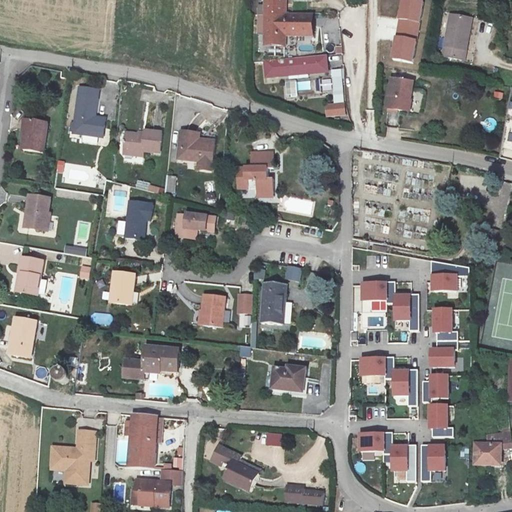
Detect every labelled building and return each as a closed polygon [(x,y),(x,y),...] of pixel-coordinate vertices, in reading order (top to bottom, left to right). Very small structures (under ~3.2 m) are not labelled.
[(268,0),(268,43),(287,44),(286,33),(313,34),(314,14),(287,12),(287,0),(268,0)] [(403,0),(398,36),(419,39),(425,2),(411,0),(403,0)] [(467,34),(470,19),(452,16),(444,57),(465,61),(470,35),(467,34)] [(414,65),(419,39),(398,36),(394,62),(414,65)] [(328,56),(316,57),(318,72),(329,71),(328,56)] [(316,57),(266,61),(267,76),(318,72),(316,57)] [(331,71),(332,80),(338,79),(339,95),(342,94),(340,71),(331,71)] [(338,79),(332,80),(334,107),(332,107),(332,118),(344,117),(342,94),(339,95),(338,79)] [(417,81),(395,79),(391,108),(408,110),(409,103),(415,104),(417,81)] [(77,86),(72,133),(101,137),(104,119),(91,118),(94,88),(77,86)] [(18,121),(14,151),(33,154),(38,124),(18,121)] [(181,130),(179,156),(212,159),(214,132),(181,130)] [(125,134),(124,157),(141,158),(142,151),(157,151),(158,132),(142,131),(142,135),(125,134)] [(274,162),(273,150),(250,152),(251,164),(274,162)] [(258,186),(258,190),(273,191),(273,177),(272,167),(240,166),(240,185),(258,186)] [(165,191),(175,192),(177,176),(167,175),(165,191)] [(163,193),(164,186),(137,182),(136,189),(163,193)] [(273,191),(258,190),(258,197),(274,198),(273,191)] [(25,196),(19,230),(39,232),(44,199),(25,196)] [(130,197),(125,232),(143,234),(147,210),(154,211),(155,202),(130,197)] [(182,217),(178,236),(187,238),(186,243),(196,245),(197,237),(216,240),(219,223),(182,217)] [(66,245),(64,253),(86,256),(87,248),(66,245)] [(22,257),(17,292),(37,295),(42,259),(22,257)] [(467,264),(432,258),(433,275),(431,275),(431,288),(454,289),(454,274),(467,274),(467,264)] [(300,281),(303,268),(287,265),(285,279),(300,281)] [(113,271),(110,302),(131,305),(135,273),(113,271)] [(384,283),(361,283),(361,300),(384,299),(384,303),(394,302),(394,318),(408,318),(408,329),(418,329),(417,293),(408,293),(408,294),(394,295),(393,281),(384,281),(384,283)] [(269,282),(265,322),(285,325),(287,294),(292,294),(293,284),(269,282)] [(253,296),(239,295),(238,313),(252,314),(253,296)] [(206,296),(203,324),(224,327),(227,297),(206,296)] [(362,312),(371,312),(371,301),(362,301),(362,312)] [(431,348),(431,365),(453,364),(453,348),(457,348),(457,330),(450,330),(450,307),(433,308),(434,330),(436,330),(436,348),(431,348)] [(156,328),(177,331),(179,316),(159,312),(156,328)] [(17,319),(15,359),(37,361),(39,321),(17,319)] [(240,346),(240,357),(250,357),(251,347),(240,346)] [(177,350),(143,349),(142,367),(141,372),(176,374),(177,350)] [(385,359),(361,359),(361,376),(385,375),(385,378),(394,378),(395,394),(408,394),(409,405),(418,405),(417,368),(408,369),(408,371),(394,371),(393,357),(384,357),(385,359)] [(275,387),(305,390),(307,365),(289,363),(288,369),(277,368),(275,387)] [(141,372),(142,367),(122,366),(121,385),(141,387),(141,372)] [(57,376),(57,380),(58,383),(61,386),(65,386),(68,385),(71,382),(71,378),(70,375),(67,372),(63,372),(59,373),(57,376)] [(423,401),(432,400),(432,396),(448,396),(447,374),(431,374),(431,379),(423,380),(423,401)] [(448,404),(431,404),(431,427),(433,427),(434,435),(454,435),(454,426),(448,426),(448,404)] [(157,462),(160,411),(135,409),(132,450),(132,461),(157,462)] [(56,443),(54,467),(79,469),(78,484),(101,485),(102,456),(97,456),(99,430),(81,429),(80,445),(56,443)] [(511,446),(508,429),(489,434),(490,442),(475,442),(475,464),(500,463),(500,448),(511,446)] [(385,434),(361,434),(362,451),(385,450),(385,453),(394,453),(395,469),(409,469),(409,480),(418,480),(418,443),(408,444),(408,445),(394,446),(394,432),(384,432),(385,434)] [(283,435),(268,434),(267,446),(282,447),(283,435)] [(432,443),(423,444),(424,480),(433,480),(433,469),(447,468),(446,444),(432,445),(432,443)] [(227,473),(252,485),(260,469),(240,459),(244,452),(230,445),(224,457),(232,461),(227,473)] [(363,473),(365,464),(358,462),(356,472),(363,473)] [(184,464),(162,463),(162,473),(183,474),(184,464)] [(173,475),(137,473),(136,483),(144,483),(143,497),(172,498),(173,475)] [(308,485),(307,488),(307,497),(310,497),(326,500),(327,487),(308,485)] [(307,497),(307,488),(292,486),(291,497),(309,500),(310,497),(307,497)]
